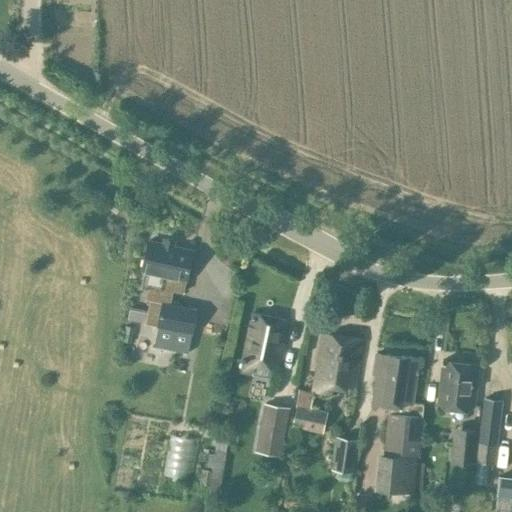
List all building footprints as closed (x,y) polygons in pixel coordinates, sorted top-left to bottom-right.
[(187,279),(194,251),(173,246),(174,240),(165,238),(164,244),(149,241),(142,269),(144,270),(147,271),(143,286),(153,288),(150,299),(148,310),(146,322),(146,323),(159,326),(164,302),(166,302),(167,303),(170,289),(173,290),(183,292),(186,279),(187,279)] [(167,303),(166,302),(164,302),(159,326),(156,345),(187,352),(191,332),(192,332),(197,308),(171,303),(167,303)] [(253,312),(241,371),(252,373),(254,361),(279,365),(288,319),(253,312)] [(123,340),(131,342),(134,327),(126,326),(123,340)] [(332,394),(333,381),(355,384),(361,337),(322,334),(313,392),(332,394)] [(376,375),(373,399),(372,403),(382,405),(383,406),(390,406),(389,412),(387,411),(384,453),(378,452),(375,488),(414,492),(414,489),(422,489),(425,457),(420,456),(424,403),(413,402),(417,372),(421,372),(422,358),(376,352),(373,375),(376,375)] [(442,360),(438,402),(474,406),(478,363),(442,360)] [(297,406),(293,426),(288,447),(297,449),(301,428),(322,432),(327,410),(310,407),(313,395),(298,392),(295,405),(297,406)] [(484,396),(479,429),(476,462),(495,463),(503,399),(484,396)] [(264,402),(256,451),(281,455),(290,407),(264,402)] [(475,463),(478,429),(453,427),(450,461),(475,463)] [(229,434),(219,433),(209,495),(217,495),(218,486),(222,486),(229,434)] [(191,476),(193,437),(169,435),(167,475),(191,476)] [(336,436),(332,469),(337,469),(336,476),(339,480),(348,481),(352,479),(353,472),(354,472),(358,438),(336,436)] [(511,497),(511,476),(500,476),(498,495),(497,496),(511,497)]
